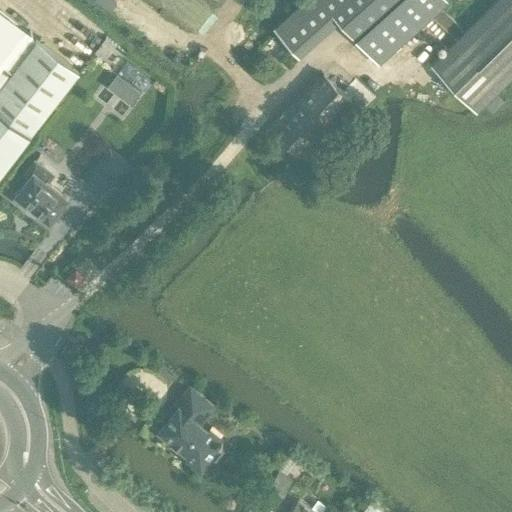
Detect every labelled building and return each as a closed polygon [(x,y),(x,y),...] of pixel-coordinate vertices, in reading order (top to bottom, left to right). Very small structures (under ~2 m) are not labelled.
[(322,0),(308,0),(276,29),(297,53),(338,17),(322,0)] [(477,111),(511,76),(511,0),(496,0),(431,64),(477,111)] [(0,7),(0,85),(35,39),(28,33),(30,31),(0,7)] [(0,173),(79,71),(36,38),(35,39),(0,85),(0,173)] [(371,54),(341,71),(348,78),(343,84),(362,101),(391,70),(371,54)] [(126,61),(117,74),(140,92),(150,79),(126,61)] [(274,128),(302,152),(323,128),(339,137),(348,127),(334,115),(351,97),(323,72),(274,128)] [(110,148),(95,167),(119,186),(133,167),(110,148)] [(28,176),(15,194),(28,204),(27,205),(36,212),(36,211),(49,221),(53,216),(57,219),(67,205),(64,202),(68,197),(47,181),(53,174),(35,160),(25,173),(28,176)] [(76,268),(66,277),(75,288),(85,279),(76,268)] [(62,358),(68,363),(68,364),(83,349),(77,343),(62,358)] [(163,362),(156,371),(168,380),(174,379),(178,375),(163,362)] [(158,432),(192,460),(213,436),(199,425),(214,406),(190,386),(175,405),(178,407),(158,432)] [(213,436),(192,460),(201,467),(219,445),(223,445),(222,441),(218,441),(213,436)] [(292,479),(287,475),(297,461),(295,459),(300,453),(292,446),(286,453),(289,455),(279,469),(278,468),(261,493),(275,503),(292,479)] [(243,479),(256,489),(269,471),(256,462),(243,479)] [(318,511),(298,497),(287,511),(318,511)]
